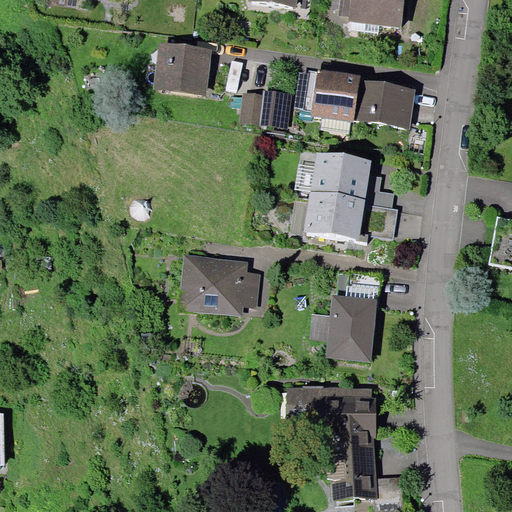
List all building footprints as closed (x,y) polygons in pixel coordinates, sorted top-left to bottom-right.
[(250,0),(249,7),(290,11),(291,0),(250,0)] [(335,0),(336,2),(350,4),(348,25),(349,25),(348,33),(376,37),(377,29),(398,31),(401,0),(335,0)] [(159,89),(197,94),(201,62),(163,57),(159,89)] [(355,120),(360,89),(323,84),(318,114),(355,120)] [(368,127),(404,132),(409,97),(360,89),(355,120),(369,121),(368,127)] [(262,97),(261,102),(258,127),(278,130),(282,100),(262,97)] [(240,125),(258,127),(261,102),(244,100),(240,125)] [(311,201),(359,209),(365,169),(317,162),(311,201)] [(355,238),(359,209),(311,201),(310,201),(304,238),(365,247),(366,240),(355,238)] [(511,225),(495,222),(489,257),(511,260),(511,225)] [(238,301),(241,270),(185,264),(182,297),(196,299),(195,313),(236,317),(237,309),(252,310),(253,303),(238,301)] [(370,310),(375,311),(378,281),(346,278),(346,279),(337,278),(334,305),(333,305),(331,323),(311,321),(309,342),(329,344),(327,360),(365,364),(370,310)] [(319,437),(329,437),(366,437),(371,437),(371,407),(368,407),(367,396),(352,396),(352,395),(320,395),(320,392),(301,392),(301,395),(285,395),(285,396),(299,396),(298,425),(301,425),(301,429),(305,433),(308,434),(319,434),(319,437)] [(369,489),(366,437),(329,437),(331,460),(324,463),(320,470),(321,477),(325,484),(332,485),(334,504),(370,501),(370,511),(371,511),(394,510),(393,488),(369,489)]
